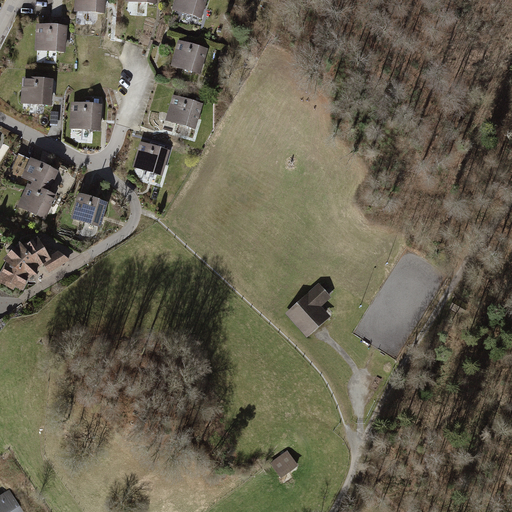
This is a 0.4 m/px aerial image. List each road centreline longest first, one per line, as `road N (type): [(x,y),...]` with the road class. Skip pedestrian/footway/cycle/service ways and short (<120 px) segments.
road 1 (track): [(511,198),(354,450)]
road 2 (residential): [(97,163),(131,196),(135,219),(29,292)]
